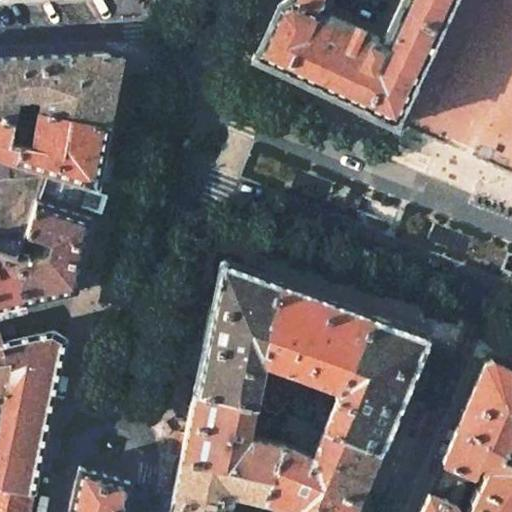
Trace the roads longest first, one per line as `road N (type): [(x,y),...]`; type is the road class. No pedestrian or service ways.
road 1 (residential): [(511,225),(199,99)]
road 2 (residential): [(180,167),(490,287)]
road 3 (residential): [(180,167),(116,413)]
road 4 (residential): [(490,287),(395,511)]
road 5 (residential): [(0,37),(166,33)]
road 6 (residential): [(116,413),(74,425),(52,511)]
